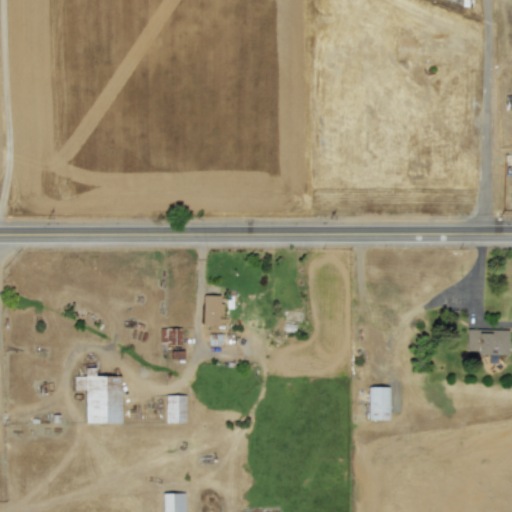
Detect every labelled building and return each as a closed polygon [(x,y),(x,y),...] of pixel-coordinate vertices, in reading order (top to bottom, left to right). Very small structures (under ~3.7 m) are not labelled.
[(200,324),(221,325),(222,296),(201,295),(200,324)] [(158,344),(180,345),(180,328),(159,328),(158,344)] [(465,353),(487,354),(487,363),(495,363),(495,355),(507,355),(507,330),(466,330),(465,353)] [(83,423),(118,423),(119,376),(93,376),(93,368),(82,368),(82,376),(72,376),(72,389),(83,390),(83,423)] [(387,420),(388,387),(366,387),(366,420),(387,420)] [(184,423),(184,395),(164,395),(164,423),(184,423)] [(183,511),(183,493),(161,493),(161,511),(183,511)]
